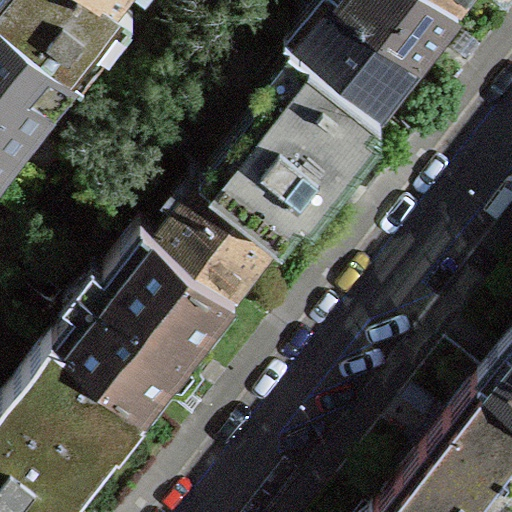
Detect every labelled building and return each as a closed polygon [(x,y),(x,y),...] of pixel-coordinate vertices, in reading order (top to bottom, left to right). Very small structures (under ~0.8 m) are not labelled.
[(81,71),(131,7),(121,0),(0,0),(0,7),(61,55),(81,71)] [(418,49),(355,0),(328,0),(299,38),(378,100),(386,89),(418,49)] [(355,0),(418,49),(425,39),(456,0),(355,0)] [(61,55),(0,7),(0,132),(61,55)] [(378,100),(299,38),(199,164),(200,164),(279,226),(302,197),(311,204),(322,191),(324,192),(335,179),(353,156),(351,154),(378,120),(368,112),(378,100)] [(200,164),(155,221),(234,283),(248,264),(279,226),(200,164)] [(51,322),(145,397),(170,365),(182,368),(197,350),(191,338),(211,312),(234,283),(155,221),(140,209),(51,322)] [(511,317),(499,334),(478,360),(511,386),(511,317)] [(56,511),(146,398),(145,397),(51,322),(50,322),(0,384),(0,511),(56,511)] [(371,498),(389,511),(511,511),(511,386),(478,360),(422,432),(371,498)] [(389,511),(371,498),(370,497),(357,511),(389,511)]
